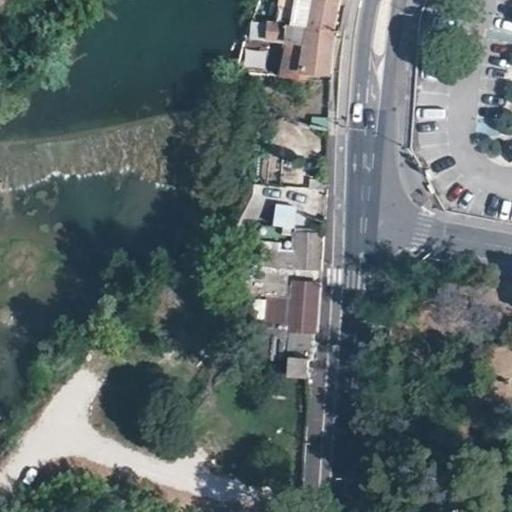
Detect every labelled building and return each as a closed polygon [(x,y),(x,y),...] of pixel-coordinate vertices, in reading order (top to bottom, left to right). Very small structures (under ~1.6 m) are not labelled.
[(299,0),(294,26),(336,31),(342,0),(299,0)] [(268,23),(251,21),(249,37),(267,39),(268,23)] [(268,23),(267,39),(306,45),(302,72),(331,75),(336,31),(294,26),(268,23)] [(303,159),(305,134),(280,134),(279,158),(303,159)] [(295,205),(274,203),(272,226),(293,228),(295,205)] [(259,241),(260,228),(248,227),(247,241),(259,241)] [(317,267),(319,232),(260,228),(259,241),(274,242),(274,247),(249,246),(248,264),(297,266),(317,267)] [(297,266),(296,285),(316,286),(317,277),(317,267),(297,266)] [(287,296),(287,276),(247,274),(246,294),(287,296)] [(247,342),(246,355),(284,355),(312,355),(316,286),(296,285),(292,285),(291,301),(289,304),(265,302),(264,322),(245,322),(244,342),(247,342)] [(306,377),(307,361),(290,360),(288,374),(290,377),(306,377)] [(462,511),(472,509),(461,471),(449,474),(457,500),(414,511),(462,511)]
